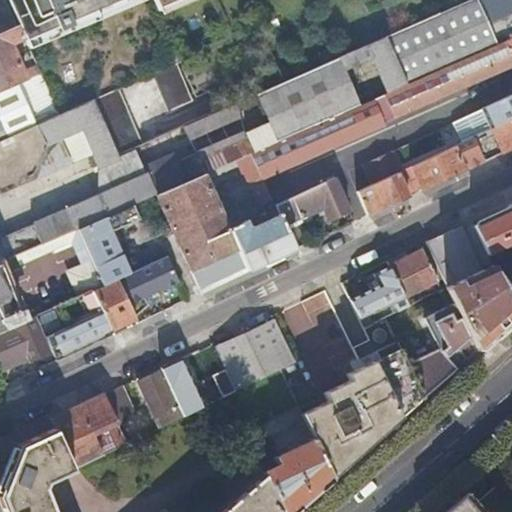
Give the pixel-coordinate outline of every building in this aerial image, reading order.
[(0,0),(0,32),(19,24),(8,0),(0,0)] [(28,44),(132,0),(8,0),(19,24),(27,42),(28,44)] [(157,0),(155,1),(159,10),(171,5),(173,9),(193,0),(157,0)] [(511,37),(511,9),(490,20),(501,43),(511,37)] [(0,90),(40,73),(37,64),(22,70),(14,52),(13,52),(9,45),(21,39),(23,44),(27,42),(19,24),(0,32),(0,90)] [(368,44),(390,91),(407,84),(386,35),(368,44)] [(377,97),(387,119),(511,64),(511,37),(501,43),(407,84),(390,91),(377,97)] [(254,94),(276,141),(359,105),(338,57),(288,79),(254,94)] [(175,62),(150,73),(167,110),(191,99),(178,70),(175,62)] [(0,90),(0,139),(58,113),(40,73),(0,90)] [(114,145),(118,154),(132,148),(142,143),(117,88),(93,98),(114,145)] [(511,117),(511,94),(453,121),(462,141),(473,136),(511,117)] [(371,99),(381,122),(387,119),(377,97),(371,99)] [(72,107),(81,129),(98,168),(120,158),(118,154),(114,145),(93,98),(72,107)] [(76,229),(102,284),(116,277),(134,269),(131,264),(127,266),(110,231),(137,219),(133,211),(156,200),(201,292),(249,269),(228,225),(241,219),(239,214),(225,220),(205,179),(236,165),(245,185),(249,183),(259,203),(270,197),(260,178),(382,124),(381,122),(371,99),(359,105),(276,141),(275,142),(188,180),(153,195),(76,229)] [(0,164),(81,129),(72,107),(58,113),(0,139),(0,164)] [(511,117),(473,136),(484,159),(511,146),(511,117)] [(185,174),(188,180),(275,142),(268,128),(181,165),(185,174)] [(411,165),(421,189),(484,159),(473,136),(462,141),(411,165)] [(363,163),(373,182),(396,171),(401,169),(392,150),(387,152),(363,163)] [(368,214),(421,189),(411,165),(401,169),(396,171),(373,182),(356,190),(368,214)] [(0,236),(0,262),(76,229),(153,195),(151,189),(143,174),(3,236),(0,236)] [(151,189),(153,195),(188,180),(185,174),(151,189)] [(280,213),(285,224),(301,217),(301,218),(322,208),(327,219),(349,209),(333,176),(275,203),(280,213)] [(505,285),(511,291),(511,207),(474,225),(493,264),(505,285)] [(228,225),(249,269),(296,247),(285,224),(280,213),(252,226),(249,227),(247,227),(243,218),(241,219),(228,225)] [(443,277),(447,286),(493,264),(474,225),(472,221),(426,242),(428,246),(443,277)] [(421,249),(437,280),(443,277),(428,246),(421,249)] [(389,265),(404,297),(426,286),(437,280),(421,249),(405,257),(389,265)] [(403,253),(386,261),(389,265),(405,257),(403,253)] [(128,301),(134,314),(148,303),(144,295),(178,279),(166,254),(134,269),(116,277),(128,301)] [(453,302),(477,349),(511,318),(511,291),(505,285),(493,264),(447,286),(446,287),(453,302)] [(364,327),(372,323),(368,315),(394,302),(398,310),(408,306),(404,297),(389,265),(373,273),(376,280),(378,284),(373,287),(350,298),(364,327)] [(0,331),(22,321),(0,268),(0,331)] [(91,288),(102,310),(110,327),(135,316),(128,301),(116,277),(102,284),(91,288)] [(404,297),(408,306),(430,295),(426,286),(404,297)] [(55,306),(65,327),(80,320),(70,298),(55,306)] [(467,358),(477,349),(453,302),(423,317),(439,347),(407,363),(423,396),(457,366),(447,356),(457,347),(467,358)] [(49,334),(65,327),(55,306),(39,313),(49,334)] [(80,320),(65,327),(49,334),(46,335),(57,359),(69,353),(66,348),(110,327),(102,310),(80,320)] [(48,350),(32,316),(22,321),(0,331),(0,367),(1,369),(31,355),(32,357),(48,350)] [(292,363),(272,320),(215,347),(224,365),(236,390),(292,363)] [(407,363),(397,342),(378,352),(381,359),(348,375),(351,381),(321,396),(325,403),(301,414),(303,418),(312,437),(331,477),(352,458),(423,396),(407,363)] [(204,406),(181,357),(160,367),(162,370),(178,405),(181,410),(183,416),(204,406)] [(227,395),(236,390),(224,365),(202,376),(215,401),(227,395)] [(178,405),(171,389),(168,390),(159,372),(138,382),(160,427),(183,416),(181,410),(178,405)] [(135,412),(122,385),(103,394),(116,421),(135,412)] [(55,428),(75,469),(103,455),(95,439),(90,441),(88,437),(117,423),(116,421),(103,394),(51,419),(55,428)] [(303,418),(301,414),(297,407),(262,424),(268,435),(303,418)] [(284,511),(266,474),(222,511),(53,511),(43,487),(48,482),(75,469),(55,428),(17,445),(0,490),(0,498),(5,511),(284,511)] [(331,477),(312,437),(288,449),(286,444),(279,448),(281,453),(275,456),(279,463),(264,471),(266,474),(284,511),(290,511),(319,487),(331,477)] [(483,511),(482,510),(479,511),(476,511),(463,495),(443,511),(483,511)]
